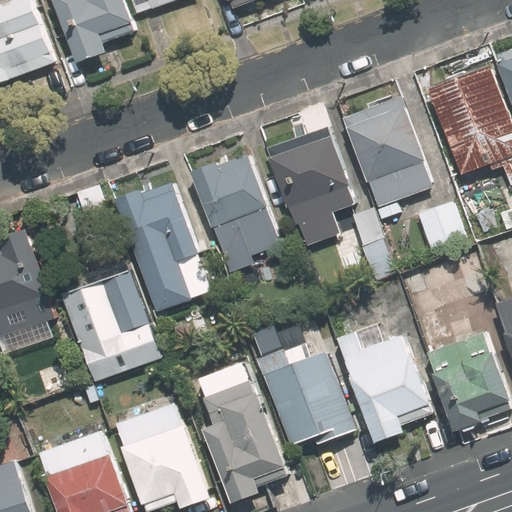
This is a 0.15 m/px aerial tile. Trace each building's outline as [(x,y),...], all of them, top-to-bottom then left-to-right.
[(52,0),(76,65),(106,55),(102,43),(136,32),(124,0),(52,0)] [(130,0),(137,17),(184,0),(130,0)] [(227,0),(232,12),(264,0),(227,0)] [(0,86),(54,68),(32,5),(0,15),(0,86)] [(511,54),(501,58),(505,67),(503,68),(511,91),(511,54)] [(511,109),(498,71),(435,95),(467,177),(495,167),(497,172),(506,169),(511,184),(511,109)] [(405,102),(350,121),(382,209),(437,189),(405,102)] [(336,140),(332,130),(274,152),(278,161),(276,162),(294,210),(295,209),(302,226),(303,226),(311,246),(344,234),(336,214),(360,205),(354,188),(355,187),(337,140),(336,140)] [(275,210),(256,159),(223,171),(222,168),(198,176),(218,231),(220,230),(230,257),(251,249),(271,251),(282,238),(272,211),(275,210)] [(148,195),(122,204),(161,312),(194,301),(181,265),(204,256),(179,187),(149,198),(148,195)] [(101,190),(82,197),(91,220),(110,213),(101,190)] [(457,203),(423,216),(436,252),(470,240),(457,203)] [(397,204),(378,212),(382,222),(401,214),(397,204)] [(506,229),(511,227),(511,209),(500,213),(506,229)] [(395,265),(375,211),(358,218),(368,247),(365,247),(374,273),(395,265)] [(0,254),(0,336),(8,359),(57,340),(52,327),(63,323),(56,302),(58,301),(35,238),(6,249),(7,252),(0,254)] [(165,356),(130,260),(89,275),(93,287),(68,296),(99,381),(165,356)] [(500,358),(492,336),(434,357),(442,379),(439,380),(459,434),(511,414),(511,382),(502,356),(500,358)] [(343,345),(379,444),(409,433),(407,427),(437,416),(409,340),(369,354),(364,338),(343,345)] [(308,346),(263,362),(294,449),(320,439),(324,449),(363,435),(334,355),(314,363),(308,346)] [(222,430),(210,434),(236,508),(265,497),(262,490),(295,479),(260,384),(212,401),(222,430)] [(186,430),(177,406),(122,426),(131,450),(129,451),(151,511),(158,511),(183,503),(186,511),(187,511),(216,501),(189,428),(186,430)] [(114,458),(105,433),(44,456),(53,481),(51,481),(62,511),(136,511),(117,457),(114,458)] [(35,511),(18,464),(6,468),(10,477),(0,480),(0,511),(35,511)]
